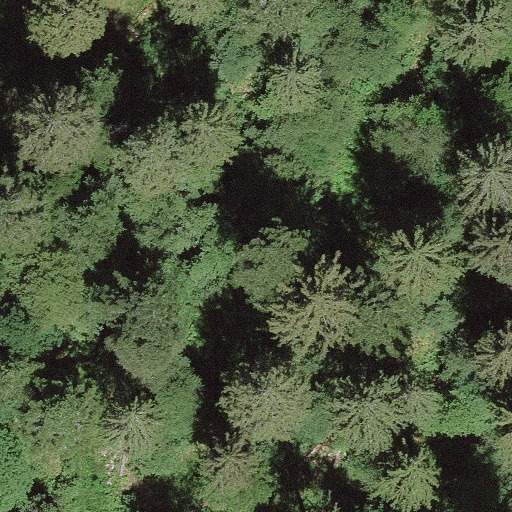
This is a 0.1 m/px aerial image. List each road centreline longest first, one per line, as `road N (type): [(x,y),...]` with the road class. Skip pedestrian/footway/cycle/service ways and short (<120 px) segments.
road 1 (track): [(88,511),(86,402),(31,130)]
road 2 (track): [(172,511),(348,206)]
